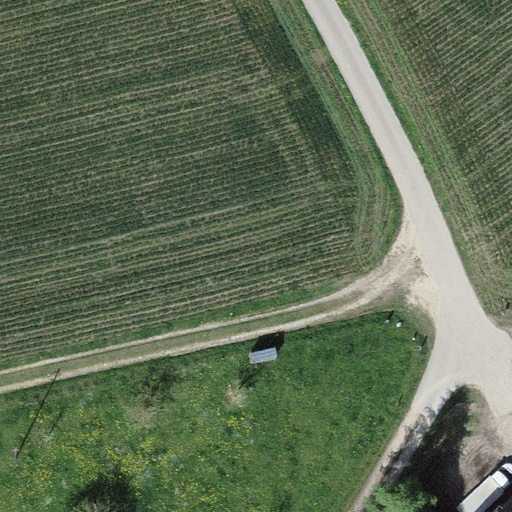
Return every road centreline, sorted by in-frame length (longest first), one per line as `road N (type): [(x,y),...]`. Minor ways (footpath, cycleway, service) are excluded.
road 1 (track): [(431,225),(378,285),(290,322),(0,381)]
road 2 (track): [(368,511),(464,345)]
